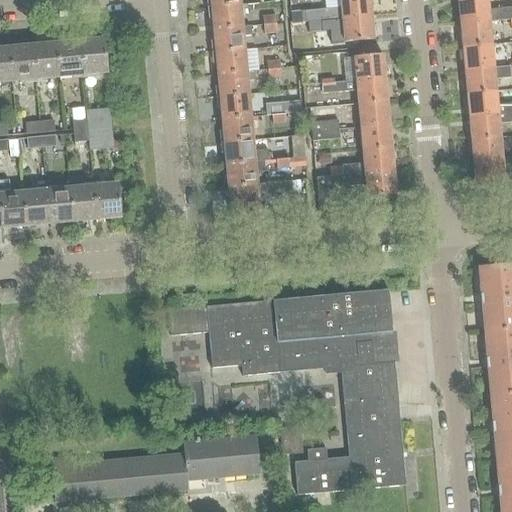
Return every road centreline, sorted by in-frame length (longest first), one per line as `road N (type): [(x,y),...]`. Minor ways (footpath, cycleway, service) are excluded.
road 1 (residential): [(463,511),(437,229)]
road 2 (residential): [(181,254),(437,229)]
road 3 (residential): [(181,254),(157,0)]
road 4 (residential): [(437,229),(415,0)]
road 5 (residential): [(0,271),(181,254)]
